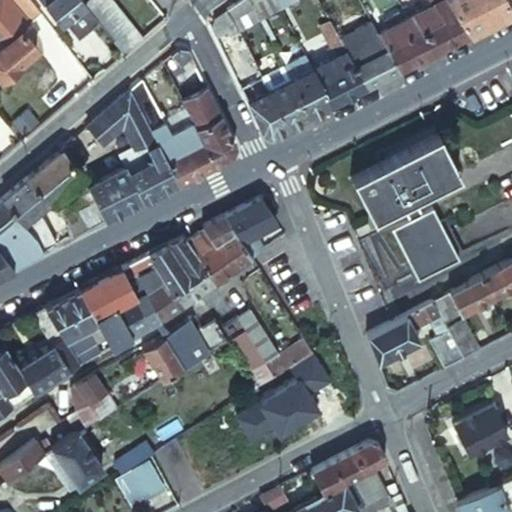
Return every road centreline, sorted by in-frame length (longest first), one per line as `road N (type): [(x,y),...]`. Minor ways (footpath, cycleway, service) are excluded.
road 1 (unknown): [(0,419),(305,231)]
road 2 (residential): [(0,295),(260,164)]
road 3 (residential): [(274,158),(380,411)]
road 4 (residential): [(274,158),(511,40)]
road 5 (residential): [(186,15),(0,172)]
road 6 (residential): [(380,411),(197,511)]
road 7 (residential): [(260,164),(186,15)]
road 8 (residential): [(380,411),(511,343)]
